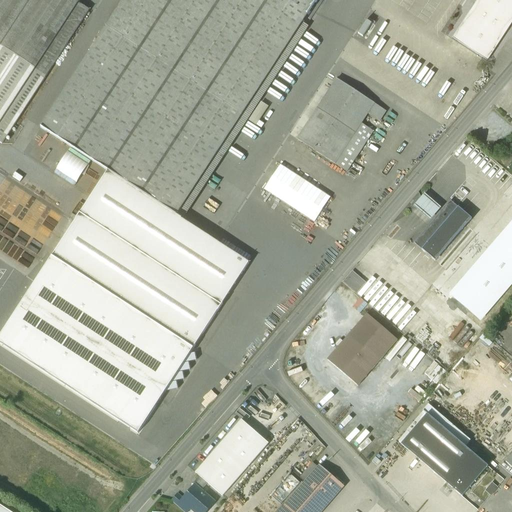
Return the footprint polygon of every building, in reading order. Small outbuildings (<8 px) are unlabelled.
[(0,0),(0,48),(45,77),(89,10),(78,3),(80,0),(0,0)] [(124,0),(41,128),(107,171),(176,216),(176,215),(180,218),(257,101),(252,98),(307,15),(315,3),(315,4),(317,0),(124,0)] [(511,0),(477,0),(452,39),(487,61),(511,22),(511,0)] [(0,143),(1,144),(45,77),(0,48),(0,143)] [(374,104),(336,80),(297,140),(335,164),(374,104)] [(249,263),(181,219),(180,218),(176,215),(176,216),(107,171),(51,256),(193,348),(222,304),(221,295),(229,294),(227,286),(235,284),(233,276),(242,274),(249,263)] [(450,201),(414,244),(435,262),(471,219),(450,201)] [(511,223),(450,297),(479,321),(511,281),(511,223)] [(0,345),(137,435),(193,348),(51,256),(0,334),(0,345)] [(365,283),(352,272),(343,282),(357,294),(365,283)] [(366,314),(327,360),(357,387),(397,341),(366,314)] [(488,467),(427,415),(401,445),(462,497),(488,467)] [(241,421),(195,473),(207,484),(222,497),(268,444),(241,421)] [(380,462),(375,458),(371,462),(377,467),(380,462)] [(312,463),(300,477),(306,482),(312,474),(318,468),(312,463)] [(342,487),(319,467),(318,468),(312,474),(336,495),(342,487)] [(306,482),(279,511),(320,511),(336,495),(312,474),(306,482)] [(199,477),(193,483),(193,487),(193,488),(194,487),(200,492),(207,484),(199,477)] [(183,500),(182,501),(190,508),(194,511),(197,511),(201,507),(206,511),(213,503),(200,492),(194,487),(193,488),(183,500)] [(183,500),(177,495),(172,501),(184,511),(187,511),(190,508),(182,501),(183,500)]
